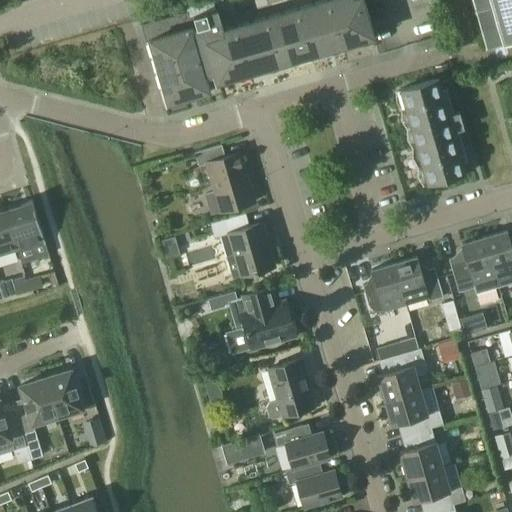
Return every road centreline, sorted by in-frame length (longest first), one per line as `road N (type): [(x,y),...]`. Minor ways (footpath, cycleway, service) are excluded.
road 1 (residential): [(0,97),(158,136),(261,107)]
road 2 (residential): [(381,511),(304,258)]
road 3 (residential): [(377,237),(334,86)]
road 4 (residential): [(304,258),(261,107)]
road 5 (residential): [(377,237),(511,198)]
